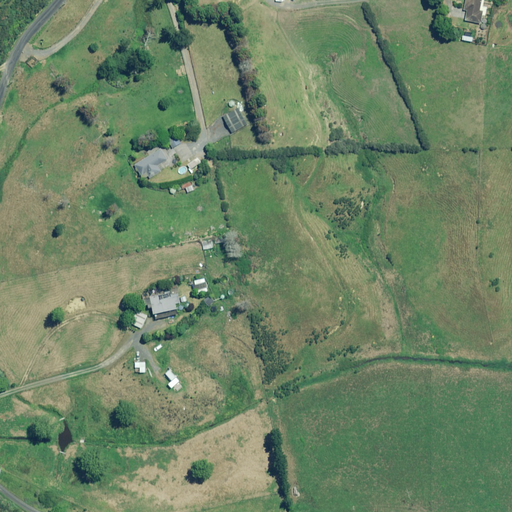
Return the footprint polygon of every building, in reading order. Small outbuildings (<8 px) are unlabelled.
[(473,24),(473,22),(480,23),(479,29),(486,30),(487,19),(482,18),(483,11),(480,10),(481,0),(465,0),(464,10),(467,11),(466,13),(464,13),(463,23),(473,24)] [(243,127),(234,110),(222,116),(232,133),(243,127)] [(181,143),(176,134),(167,139),(172,148),(181,143)] [(167,160),(160,149),(134,165),(143,179),(148,176),(150,179),(161,171),(158,166),(167,160)] [(201,162),(197,157),(187,165),(190,170),(201,162)] [(173,186),(169,190),(172,195),(177,191),(173,186)] [(208,291),(204,278),(194,281),(195,285),(192,286),(193,291),(196,291),(197,294),(208,291)] [(149,297),(151,304),(147,304),(148,309),(152,308),(153,314),(177,309),(176,304),(179,303),(177,293),(170,295),(169,292),(149,297)]
